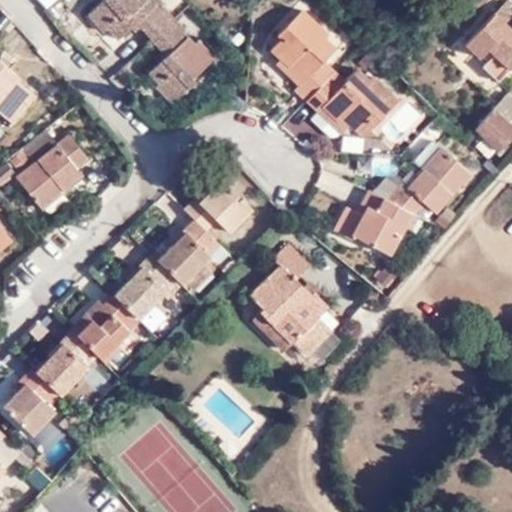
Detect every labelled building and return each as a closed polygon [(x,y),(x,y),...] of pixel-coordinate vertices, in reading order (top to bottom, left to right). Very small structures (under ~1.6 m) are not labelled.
[(183,80),(210,57),(193,39),(188,43),(175,31),(180,26),(159,4),(154,8),(146,0),(96,0),(85,11),(102,31),(107,27),(118,38),(131,25),(159,56),(145,68),(155,82),(151,85),(167,101),(187,84),(183,80)] [(502,57),(492,68),(489,70),(505,86),(511,78),(511,4),(470,46),(484,60),(494,49),(502,57)] [(368,133),(394,107),(368,78),(362,82),(355,75),(343,86),(322,65),(332,56),(321,44),(326,39),(298,11),(272,38),(276,44),(268,52),(275,60),(271,65),(296,91),(292,95),(317,120),(323,115),(343,136),(348,131),(356,139),(366,131),(368,133)] [(484,60),(492,68),(502,57),(494,49),(484,60)] [(0,113),(12,123),(18,115),(20,117),(30,106),(24,99),(32,91),(0,62),(0,113)] [(378,125),(394,145),(424,120),(408,101),(378,125)] [(511,103),(478,139),(502,162),(511,152),(511,103)] [(423,172),(444,151),(438,144),(417,166),(423,172)] [(82,167),(70,147),(16,183),(37,214),(59,200),(55,196),(73,184),(69,176),(82,167)] [(403,209),(416,218),(424,223),(432,214),(438,219),(475,181),(444,151),(423,172),(430,178),(423,186),(420,182),(409,191),(406,188),(390,203),(373,193),(360,215),(350,210),(337,234),(350,241),(353,236),(391,259),(406,234),(394,222),(403,209)] [(123,288),(99,315),(101,318),(91,330),(82,321),(53,354),(59,360),(46,374),(42,370),(30,384),(23,379),(11,394),(14,397),(0,411),(0,415),(26,440),(42,421),(33,412),(45,400),(55,410),(80,383),(73,377),(90,360),(105,372),(120,357),(114,352),(126,339),(124,337),(132,329),(147,340),(160,326),(147,313),(160,300),(155,296),(166,285),(188,305),(213,278),(204,270),(206,268),(201,263),(213,249),(215,251),(244,219),(216,192),(198,211),(191,205),(180,216),(191,228),(179,242),(184,247),(174,258),(171,254),(155,270),(143,259),(130,274),(139,282),(128,293),(123,288)] [(406,234),(416,218),(403,209),(394,222),(406,234)] [(315,302),(305,292),(300,286),(313,272),(290,247),(275,263),(281,270),(250,301),(263,316),(260,319),(293,352),(305,365),(330,341),(317,326),(331,315),(321,305),(317,300),(315,302)] [(380,275),(368,290),(383,301),(401,279),(392,271),(385,278),(380,275)] [(310,286),(305,292),(315,302),(317,300),(321,305),(325,301),(310,286)] [(101,318),(99,315),(92,310),(82,321),(91,330),(101,318)] [(293,352),(260,319),(255,324),(288,357),(293,352)] [(0,448),(0,473),(12,460),(0,448)]
